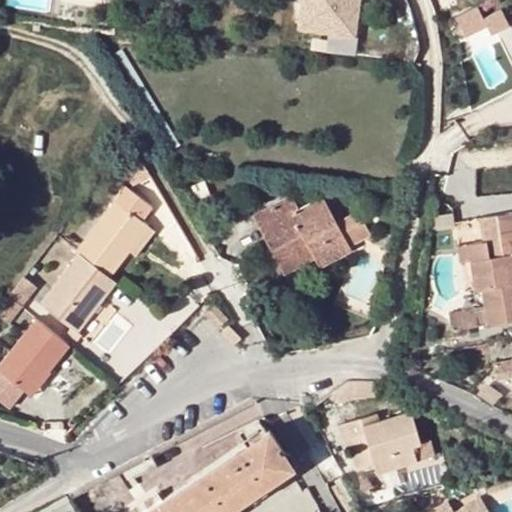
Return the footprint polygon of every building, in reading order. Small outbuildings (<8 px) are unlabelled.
[(303,0),(300,26),(353,32),(358,0),(303,0)] [(502,10),(483,19),(491,35),(509,26),(502,10)] [(126,187),(115,201),(141,221),(152,208),(126,187)] [(256,217),(279,260),(308,244),(316,258),(320,266),(351,249),(349,245),(342,232),(324,197),(300,210),(292,197),(256,217)] [(115,201),(77,250),(80,253),(110,276),(129,252),(126,249),(145,224),(141,221),(115,201)] [(499,223),(501,240),(511,239),(511,215),(498,217),(499,223)] [(362,220),(342,232),(349,245),(370,235),(362,220)] [(488,241),(501,240),(499,223),(485,225),(488,241)] [(150,228),(145,224),(126,249),(129,252),(131,254),(150,228)] [(511,239),(501,240),(504,257),(490,259),(488,241),(467,244),(473,289),(481,288),(487,324),(511,320),(511,239)] [(279,260),(285,274),(316,258),(308,244),(279,260)] [(473,289),(467,244),(456,246),(463,291),(473,289)] [(110,276),(80,253),(43,302),(78,329),(90,313),(84,308),(96,294),(101,298),(116,281),(110,276)] [(84,308),(90,313),(101,298),(96,294),(84,308)] [(484,307),(473,309),(475,325),(487,324),(484,307)] [(473,309),(449,312),(451,329),(475,325),(473,309)] [(219,311),(211,319),(225,333),(232,325),(219,311)] [(0,366),(0,370),(29,392),(47,369),(49,371),(70,345),(37,318),(0,366)] [(511,378),(511,361),(494,364),(497,381),(511,378)] [(51,372),(49,371),(47,369),(29,392),(34,396),(51,372)] [(375,416),(336,426),(341,442),(347,440),(354,438),(356,446),(349,448),(355,469),(372,465),(375,474),(414,463),(410,448),(418,446),(411,422),(402,417),(377,422),(375,416)] [(240,434),(247,446),(268,433),(261,421),(240,434)] [(271,430),(268,433),(247,446),(214,468),(163,500),(144,511),(227,511),(296,468),(271,430)] [(347,440),(349,448),(356,446),(354,438),(347,440)] [(129,511),(144,511),(163,500),(158,493),(129,511)] [(487,511),(482,502),(464,511),(451,511),(450,511),(487,511)]
